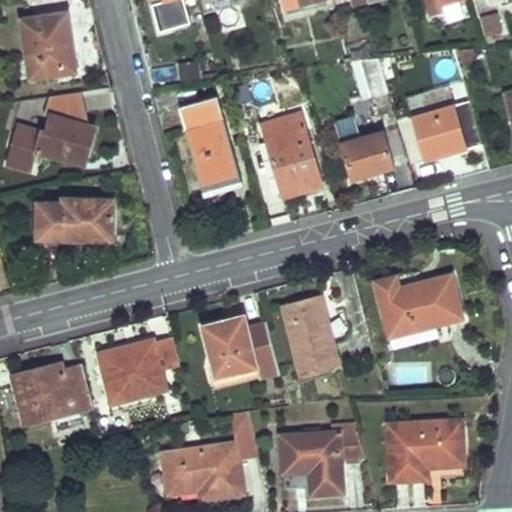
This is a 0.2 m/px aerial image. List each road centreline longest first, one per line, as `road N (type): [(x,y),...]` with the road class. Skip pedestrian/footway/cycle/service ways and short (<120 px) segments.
road 1 (residential): [(498,196),(176,274)]
road 2 (residential): [(176,274),(107,0)]
road 3 (residential): [(176,274),(0,320)]
